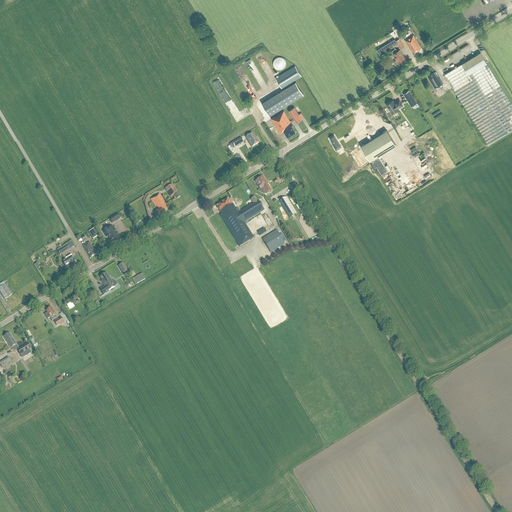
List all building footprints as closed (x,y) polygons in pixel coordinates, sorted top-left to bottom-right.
[(413,35),(405,40),(411,50),(412,49),(414,52),(421,47),(413,35)] [(380,55),(397,44),(400,48),(404,46),(399,39),(396,41),(395,38),(376,50),(377,51),(380,55)] [(399,50),(398,51),(396,47),(391,51),(393,54),(399,64),(406,60),(399,50)] [(511,104),(480,52),(445,74),(488,145),(511,130),(511,104)] [(286,63),(286,62),(286,61),(285,60),(285,59),(284,59),(284,58),(283,58),(283,57),(281,57),(280,57),(279,56),(278,57),(277,57),(276,57),(276,58),(275,58),(274,59),(274,60),(273,61),(273,62),(273,63),(273,64),(273,65),(274,66),(274,67),(275,67),(275,68),(276,68),(277,69),(278,69),(279,69),(280,69),(281,69),(282,69),(283,68),(284,68),(284,67),(285,66),(285,65),(286,65),(286,64),(286,63)] [(295,65),(276,77),(282,87),(301,76),(295,65)] [(435,72),(428,76),(435,88),(443,83),(438,76),(435,72)] [(270,115),(304,94),(296,82),(262,103),(270,115)] [(414,99),(409,90),(403,94),(408,102),(414,99)] [(394,103),(393,100),(386,104),(392,113),(398,109),(398,108),(403,105),(399,100),(394,103)] [(294,107),(288,111),(294,120),(295,119),(297,122),(302,119),(294,107)] [(283,111),(271,119),(280,133),(283,131),(287,137),(295,132),(291,126),(292,125),(283,111)] [(366,127),(362,129),(368,138),(371,136),(366,127)] [(350,152),(359,167),(396,144),(387,130),(350,152)] [(253,134),(246,138),(251,148),(259,144),(255,138),(253,134)] [(332,143),(336,150),(342,146),(334,135),(330,138),(333,142),(332,143)] [(511,135),(495,144),(499,151),(511,144),(511,135)] [(241,138),(232,144),(230,145),(232,149),(234,148),(243,143),(241,138)] [(262,178),(255,182),(258,186),(258,187),(260,190),(262,189),(266,195),(271,192),(267,185),(268,185),(267,183),(266,183),(262,178)] [(172,185),(165,190),(170,198),(173,195),(176,200),(180,198),(172,185)] [(159,195),(150,200),(155,208),(156,208),(158,210),(155,212),(158,217),(161,215),(167,211),(165,206),(159,195)] [(252,204),(239,212),(237,209),(236,210),(232,204),(231,205),(228,200),(216,207),(221,215),(220,215),(239,248),(254,239),(244,223),(263,211),(257,201),(254,197),(250,200),(252,204)] [(286,198),(280,202),(290,219),(297,215),(286,198)] [(120,219),(117,214),(109,219),(112,224),(120,219)] [(108,237),(113,244),(120,240),(112,229),(109,231),(108,228),(102,232),(106,238),(108,237)] [(98,237),(96,232),(94,230),(89,233),(93,240),(94,240),(98,237)] [(276,231),(262,240),(270,253),(284,245),(276,231)] [(88,243),(82,247),(90,259),(96,255),(88,243)] [(60,256),(70,251),(67,245),(57,251),(60,256)] [(66,268),(69,266),(72,270),(77,267),(70,256),(65,259),(65,260),(63,261),(63,262),(62,263),(66,268)] [(122,274),(127,271),(123,264),(118,267),(122,274)] [(108,293),(107,292),(115,288),(114,287),(116,286),(116,285),(115,283),(114,283),(112,284),(109,279),(106,274),(100,278),(104,284),(103,285),(104,287),(100,290),(103,296),(108,293)] [(142,274),(134,279),(137,285),(145,280),(142,274)] [(11,296),(5,285),(3,282),(0,284),(0,292),(4,300),(11,296)] [(51,309),(46,312),(49,317),(46,319),(49,324),(53,321),(56,327),(60,324),(61,325),(64,323),(61,319),(57,321),(56,320),(57,319),(51,309)] [(20,356),(23,359),(31,354),(29,350),(30,349),(27,344),(19,350),(9,334),(3,338),(12,352),(16,349),(20,356)] [(0,365),(2,368),(5,366),(11,362),(8,358),(0,362),(0,365)]
